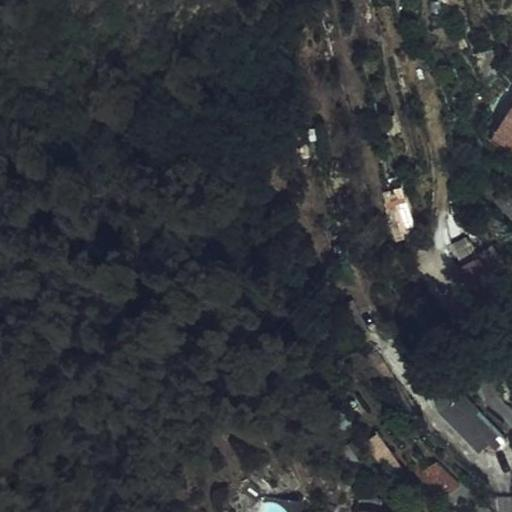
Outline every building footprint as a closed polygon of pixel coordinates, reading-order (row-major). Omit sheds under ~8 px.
[(511,148),(511,102),(492,137),(511,148)] [(511,192),(499,204),(511,217),(511,192)] [(403,218),(392,221),(396,236),(408,233),(403,218)] [(454,253),(453,254),(487,306),(505,294),(473,249),(469,252),(466,246),(455,253),(454,253)] [(510,347),(507,335),(486,340),(488,352),(510,347)] [(511,440),(471,388),(457,399),(469,415),(458,424),(480,452),(491,444),(497,451),(511,440)] [(457,485),(432,469),(420,483),(429,504),(444,501),(457,485)] [(359,499),(358,511),(380,511),(380,501),(359,499)]
